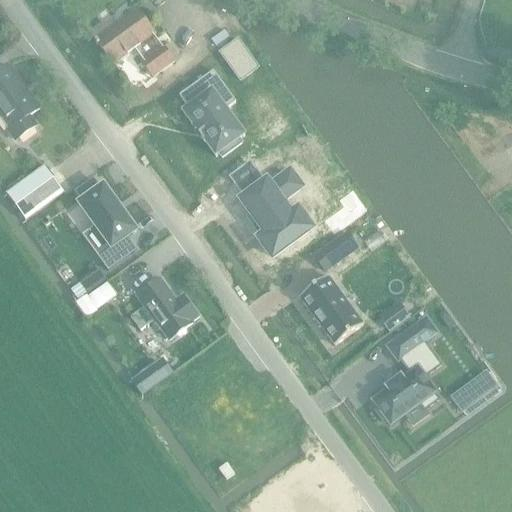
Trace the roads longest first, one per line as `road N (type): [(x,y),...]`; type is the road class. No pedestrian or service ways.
road 1 (unclassified): [(382,511),(7,0)]
road 2 (tertiary): [(511,78),(455,65),(283,0)]
